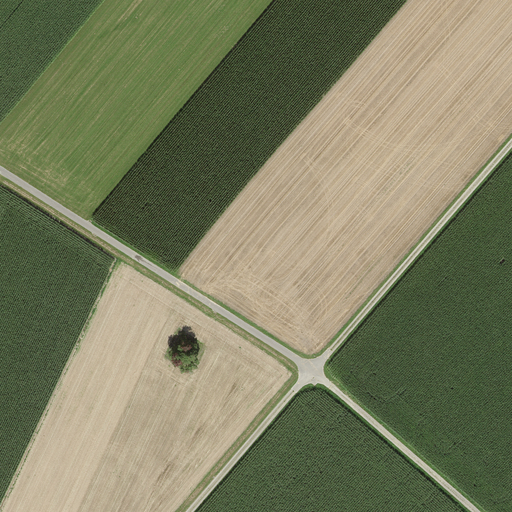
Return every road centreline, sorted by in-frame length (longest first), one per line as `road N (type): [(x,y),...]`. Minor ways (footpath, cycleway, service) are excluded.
road 1 (track): [(0,168),(313,370),(476,511)]
road 2 (track): [(188,511),(511,143)]
